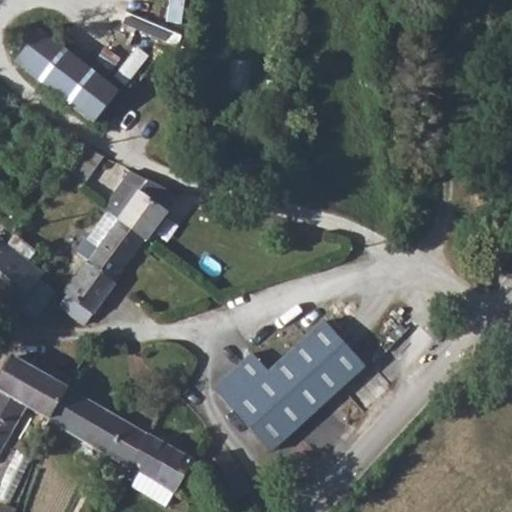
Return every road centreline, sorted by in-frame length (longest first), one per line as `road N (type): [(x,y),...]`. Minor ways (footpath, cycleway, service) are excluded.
road 1 (residential): [(303,511),(506,294)]
road 2 (unknown): [(427,261),(446,135),(446,30)]
road 3 (unknown): [(427,261),(212,332)]
